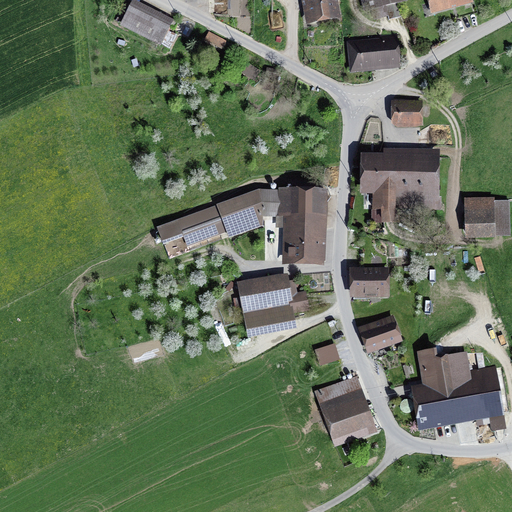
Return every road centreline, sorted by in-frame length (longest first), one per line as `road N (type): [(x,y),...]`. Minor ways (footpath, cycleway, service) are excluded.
road 1 (unclassified): [(511,446),(455,451),(414,443),(386,419),(356,347),(339,273),(355,102)]
road 2 (unclassified): [(165,0),(355,102)]
road 3 (unclassified): [(355,102),(511,12)]
